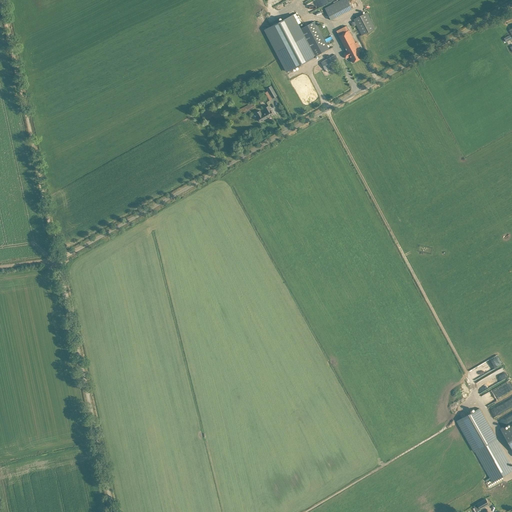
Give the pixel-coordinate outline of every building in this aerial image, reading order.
[(352,9),(347,0),(340,0),(325,8),(331,20),(352,9)] [(366,12),(354,19),(362,35),(375,28),(366,12)] [(272,25),(264,30),(286,72),(290,70),(316,57),(315,56),(314,56),(300,29),(301,28),(293,14),(272,25)] [(301,28),(300,29),(314,56),(315,56),(329,48),(315,21),(301,28)] [(360,47),(357,43),(357,42),(356,43),(347,25),(336,31),(347,51),(343,53),(346,58),(350,56),(353,62),(361,58),(358,52),(361,51),(359,47),(360,47)] [(339,62),(335,55),(321,62),(325,69),(339,62)] [(271,85),(266,88),(272,98),(277,96),(271,85)] [(248,104),(238,109),(241,114),(256,106),(253,102),(248,104)] [(259,110),(255,113),(260,122),(274,114),(271,109),(268,105),(264,108),(267,112),(262,114),(259,110)] [(456,420),(475,452),(493,483),(511,471),(511,467),(495,440),(497,439),(480,408),(456,420)] [(505,426),(500,429),(511,448),(511,426),(507,429),(505,426)] [(487,511),(486,509),(484,506),(489,504),(486,499),(474,505),(474,507),(478,505),(481,511),(478,511),(487,511)]
